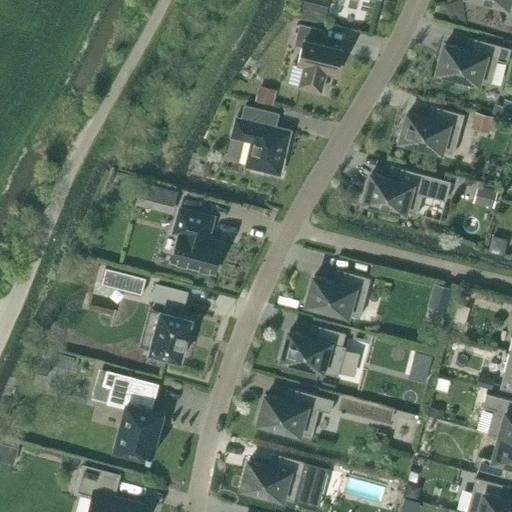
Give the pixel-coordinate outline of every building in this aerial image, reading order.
[(327,71),(337,74),(343,47),(321,41),(324,29),(300,23),(295,44),(303,46),(299,65),(305,66),(300,85),(322,91),(327,71)] [(446,43),(438,70),(492,84),(498,59),(508,62),(511,47),(511,46),(476,37),(472,50),(446,43)] [(273,105),(277,89),(260,85),(256,101),(273,105)] [(511,99),(505,98),(501,114),(511,116),(511,99)] [(253,166),(252,169),(263,172),(264,169),(280,172),(281,169),(283,169),(286,158),(284,157),(290,130),(270,125),(268,122),(271,111),(246,105),(242,119),(237,117),(233,135),(253,140),(247,164),(253,166)] [(438,106),(435,119),(409,111),(401,139),(454,153),(465,113),(438,106)] [(471,127),(489,132),(493,115),(475,111),(471,127)] [(365,199),(418,214),(423,194),(446,200),(452,180),(402,167),(398,179),(372,172),(365,199)] [(499,190),(479,185),(474,201),(494,207),(499,190)] [(214,216),(180,207),(174,231),(180,233),(172,261),(215,272),(223,241),(208,237),(214,216)] [(508,238),(493,235),(489,250),(504,254),(508,238)] [(315,275),(308,302),(361,317),(372,277),(344,269),(341,282),(315,275)] [(435,283),(429,306),(447,311),(453,288),(435,283)] [(158,284),(154,297),(168,301),(166,310),(162,309),(151,351),(182,359),(193,317),(178,313),(180,304),(183,305),(187,291),(158,284)] [(466,329),(469,315),(457,313),(454,326),(466,329)] [(290,330),(283,357),(324,368),(324,371),(338,375),(346,346),(343,345),(347,332),(320,324),(317,337),(309,335),(290,330)] [(39,346),(33,370),(49,374),(55,350),(39,346)] [(431,354),(415,350),(413,359),(429,363),(431,354)] [(511,350),(510,350),(501,387),(511,389),(511,350)] [(160,382),(107,368),(103,384),(112,386),(107,402),(126,407),(115,448),(152,458),(161,424),(156,423),(160,410),(153,408),(160,382)] [(477,384),(492,389),(495,378),(480,374),(477,384)] [(267,394),(260,421),(313,435),(320,408),(332,411),(335,398),(296,388),(293,401),(267,394)] [(511,398),(487,391),(483,405),(495,409),(489,431),(511,437),(511,398)] [(444,409),(431,406),(429,415),(442,418),(444,409)] [(511,437),(489,431),(488,432),(500,435),(494,458),(482,455),(479,468),(506,475),(509,463),(511,463),(511,437)] [(0,460),(14,464),(19,447),(0,442),(0,460)] [(250,459),(243,486),(296,500),(309,504),(314,485),(323,487),(328,466),(307,460),(280,453),(276,466),(269,464),(250,459)] [(119,474),(84,465),(77,491),(93,495),(88,511),(144,511),(146,503),(127,498),(114,494),(119,474)] [(511,511),(511,499),(500,496),(504,483),(477,476),(467,511),(511,511)] [(418,498),(421,486),(409,483),(405,495),(418,498)]
